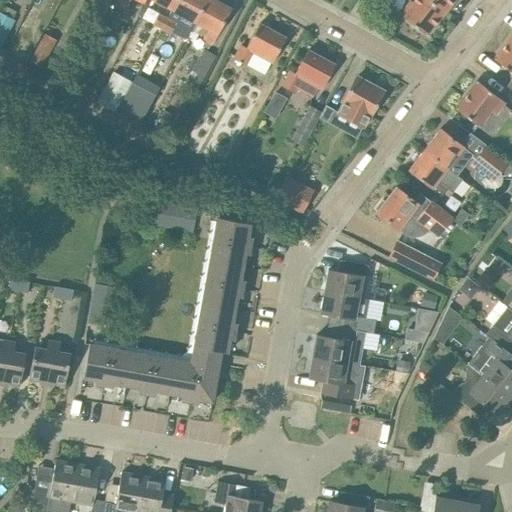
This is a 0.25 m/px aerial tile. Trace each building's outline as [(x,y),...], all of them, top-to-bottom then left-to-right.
[(129,0),(119,0),(116,6),(124,11),(129,0)] [(150,0),(171,11),(177,0),(150,0)] [(194,22),(205,0),(177,0),(171,11),(194,22)] [(231,8),(216,0),(205,0),(194,22),(208,29),(202,40),(211,45),(231,8)] [(444,12),(428,0),(414,0),(412,3),(410,1),(400,14),(426,35),(444,12)] [(428,0),(444,12),(453,0),(428,0)] [(0,12),(0,46),(14,20),(0,12)] [(151,24),(161,29),(167,18),(157,13),(151,24)] [(176,23),(167,18),(161,29),(170,34),(176,23)] [(272,63),(276,55),(286,38),(259,23),(246,47),(241,45),(233,60),(246,67),(254,52),(272,63)] [(45,34),(40,43),(30,60),(41,66),(56,40),(45,34)] [(511,35),(494,59),(511,72),(511,79),(507,86),(511,89),(511,35)] [(321,89),(325,82),(334,64),(308,50),(295,74),(290,71),(281,86),(295,93),(298,88),(313,97),(318,88),(321,89)] [(131,81),(113,71),(97,101),(116,111),(125,93),(131,81)] [(116,111),(116,112),(140,125),(143,119),(159,86),(136,73),(131,81),(125,93),(116,111)] [(356,76),(337,112),(363,126),(369,115),(370,116),(383,91),(356,76)] [(505,103),(493,93),(477,81),(456,108),(479,127),(491,111),(496,115),(505,103)] [(326,106),(320,118),(327,123),(334,111),(326,106)] [(309,107),(292,140),(302,145),(320,113),(309,107)] [(173,114),(165,110),(156,126),(164,130),(173,114)] [(440,129),(424,150),(457,176),(473,155),(440,129)] [(506,164),(485,148),(472,164),(493,180),(506,164)] [(461,179),(457,176),(424,150),(408,170),(441,196),(448,188),(452,191),(461,179)] [(287,176),(275,199),(302,213),(313,190),(287,176)] [(420,192),(413,201),(396,187),(376,212),(403,233),(407,235),(409,236),(413,237),(416,237),(420,236),(423,235),(425,234),(430,230),(438,236),(453,216),(431,199),(430,200),(420,192)] [(145,211),(156,213),(159,202),(147,200),(145,211)] [(154,225),(193,232),(197,208),(159,202),(156,213),(154,225)] [(461,224),(468,215),(461,209),(454,219),(461,224)] [(191,362),(89,343),(83,377),(212,401),(217,374),(223,375),(225,368),(217,367),(220,351),(227,352),(251,223),(217,217),(191,362)] [(510,239),(511,236),(511,228),(506,224),(500,232),(510,239)] [(396,239),(387,257),(432,280),(442,262),(396,239)] [(486,271),(494,261),(487,256),(479,266),(486,271)] [(328,269),(324,291),(360,298),(364,276),(367,276),(369,265),(345,261),(343,272),(328,269)] [(18,291),(20,279),(11,277),(9,290),(18,291)] [(20,279),(18,291),(27,293),(29,281),(20,279)] [(118,288),(95,283),(88,322),(111,326),(118,288)] [(61,299),(64,287),(54,285),(52,297),(61,299)] [(64,287),(61,299),(71,301),(73,289),(64,287)] [(368,299),(360,298),(324,291),(320,312),(335,315),(333,326),(358,330),(373,333),(375,320),(365,318),(368,299)] [(444,343),(459,313),(447,307),(431,337),(444,343)] [(407,310),(405,326),(428,328),(429,313),(407,310)] [(486,333),(489,336),(510,352),(511,348),(511,325),(498,318),(486,333)] [(316,334),(312,356),(348,362),(352,341),(356,342),(358,330),(333,326),(331,337),(316,334)] [(406,328),(404,340),(423,343),(429,332),(406,328)] [(511,355),(511,353),(510,352),(489,336),(476,352),(479,355),(471,365),(511,396),(511,394),(511,369),(505,364),(511,355)] [(9,341),(3,340),(1,349),(0,348),(0,382),(1,383),(9,341)] [(29,380),(46,383),(54,341),(48,340),(46,349),(35,347),(29,380)] [(9,341),(2,383),(19,386),(25,353),(13,351),(15,342),(9,341)] [(60,342),(54,341),(46,383),(64,386),(71,353),(59,351),(60,342)] [(344,383),(348,362),(312,356),(308,378),(323,380),(321,391),(345,396),(348,383),(344,383)] [(497,414),(511,396),(471,365),(470,366),(467,364),(464,383),(461,383),(459,385),(451,394),(472,410),(480,400),(497,414)] [(71,501),(77,464),(56,460),(50,491),(34,488),(30,511),(34,511),(46,511),(49,497),(71,501)] [(99,468),(77,464),(71,501),(92,505),(90,511),(102,511),(104,501),(94,499),(99,468)] [(136,511),(143,476),(121,472),(116,503),(104,501),(102,511),(136,511)] [(143,476),(136,511),(170,511),(174,490),(163,487),(165,480),(143,476)] [(224,504),(222,511),(259,511),(262,501),(241,497),(243,486),(218,482),(214,502),(224,504)] [(329,500),(326,511),(362,511),(363,507),(368,507),(370,496),(345,492),(343,503),(329,500)] [(454,511),(456,500),(436,496),(433,510),(421,508),(420,511),(454,511)] [(477,511),(479,504),(456,500),(454,511),(477,511)]
